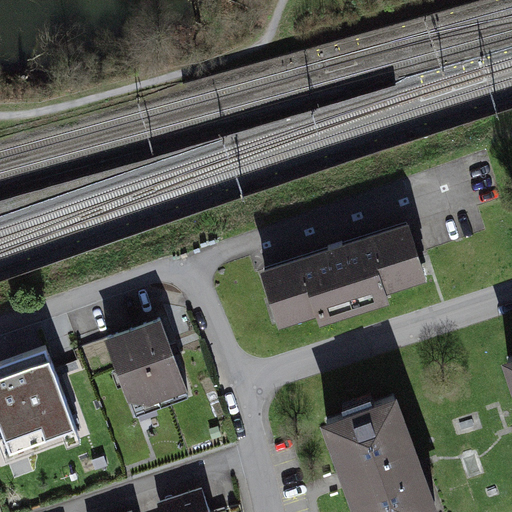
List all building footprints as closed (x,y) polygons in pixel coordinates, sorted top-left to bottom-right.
[(411,223),(265,270),(282,323),(428,275),(411,223)] [(163,319),(111,336),(136,408),(188,390),(163,319)] [(43,345),(0,359),(0,431),(5,445),(70,422),(43,345)] [(442,511),(399,397),(330,423),(363,511),(442,511)] [(207,511),(201,491),(160,505),(162,511),(207,511)]
